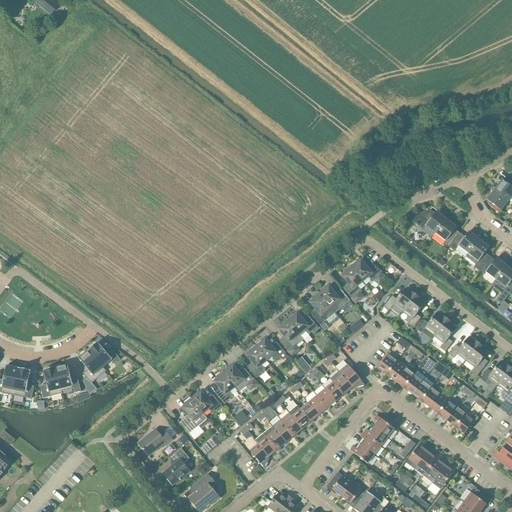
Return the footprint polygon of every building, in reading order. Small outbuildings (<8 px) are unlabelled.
[(50,15),(58,6),(50,0),(37,0),(35,2),(50,15)] [(511,175),(506,183),(502,180),(495,190),(509,201),(511,196),(511,175)] [(501,211),(509,201),(495,190),(487,200),(501,211)] [(435,234),(447,220),(436,212),(434,214),(429,210),(417,215),(412,222),(423,230),(426,226),(435,234)] [(447,220),(435,234),(445,241),(444,244),(448,248),(449,247),(460,233),(455,230),(457,228),(447,220)] [(460,233),(449,247),(449,248),(454,252),(458,247),(468,254),(479,239),(469,232),(465,237),(460,233)] [(479,271),(490,257),(485,253),(489,248),(479,239),(468,254),(465,257),(475,265),(474,267),(479,271)] [(496,280),(507,266),(497,258),(495,260),(490,257),(479,271),(484,275),(486,273),(496,280)] [(441,259),(437,264),(442,268),(446,263),(441,259)] [(349,266),(362,282),(368,277),(372,283),(373,281),(379,286),(386,277),(380,272),(382,271),(374,265),(368,269),(361,260),(358,263),(356,261),(349,266)] [(357,286),(362,282),(349,266),(343,272),(344,274),(342,276),(349,285),(344,289),(351,298),(351,299),(355,305),(364,298),(360,292),(362,291),(357,286)] [(510,294),(511,290),(511,270),(507,266),(496,280),(506,288),(504,290),(505,291),(497,301),(501,304),(509,294),(510,294)] [(324,287),(318,293),(319,295),(321,296),(330,308),(331,309),(332,310),(335,313),(340,309),(346,304),(348,303),(350,301),(342,291),(337,296),(335,294),(329,286),(326,289),(324,287)] [(392,296),(384,307),(389,311),(390,309),(394,305),(401,311),(402,312),(415,295),(410,292),(409,293),(405,289),(397,300),(392,296)] [(380,291),(375,295),(376,297),(380,301),(384,296),(381,292),(380,291)] [(313,300),(310,302),(316,310),(318,312),(312,316),(320,326),(325,331),(328,328),(328,327),(324,323),(330,318),(335,313),(332,310),(331,309),(330,308),(321,296),(319,295),(318,293),(311,298),(313,300)] [(415,295),(402,312),(403,312),(412,319),(408,324),(413,328),(421,318),(416,315),(424,304),(420,300),(420,299),(415,296),(415,295)] [(497,310),(496,311),(502,315),(509,306),(503,302),(497,310)] [(286,319),(303,340),(318,327),(310,318),(305,322),(297,313),(294,315),(292,314),(286,319)] [(424,321),(417,330),(422,334),(423,333),(431,340),(434,337),(447,320),(442,316),(441,317),(437,314),(429,324),(424,321)] [(302,341),(303,340),(286,319),(279,325),(281,326),(278,329),(286,338),(280,342),(287,351),(292,357),(301,350),(298,347),(304,343),(302,341)] [(447,320),(434,337),(443,344),(440,348),(445,352),(453,343),(448,339),(456,328),(452,325),(452,324),(447,320)] [(352,326),(348,329),(353,335),(357,332),(352,326)] [(339,335),(332,341),(337,347),(344,341),(339,335)] [(406,350),(410,345),(401,338),(397,343),(406,350)] [(455,345),(448,355),(454,359),(457,354),(466,361),(478,344),(474,340),(473,341),(469,338),(463,344),(460,348),(455,345)] [(254,346),(267,361),(272,356),(277,362),(280,359),(282,361),(287,358),(285,355),(286,354),(278,344),(273,348),(265,339),(262,342),(261,340),(254,346)] [(97,343),(88,351),(103,369),(112,361),(115,364),(120,360),(112,350),(107,355),(97,343)] [(478,344),(466,361),(475,368),(472,372),(477,376),(488,362),(485,360),(484,360),(483,359),(488,353),(483,349),(484,348),(479,344),(478,344)] [(262,365),(267,361),(254,346),(247,351),(249,353),(246,355),(254,364),(248,369),(256,378),(266,370),(264,368),(262,365)] [(88,351),(78,359),(88,371),(84,375),(89,380),(91,384),(96,380),(105,372),(103,369),(88,351)] [(387,375),(398,361),(389,354),(378,368),(383,372),(387,375)] [(395,382),(406,368),(398,361),(387,375),(391,378),(395,382)] [(498,386),(511,369),(506,365),(505,366),(500,362),(492,373),(487,369),(480,379),(485,383),(489,379),(498,386)] [(306,363),(300,368),(301,370),(305,374),(311,369),(306,363)] [(67,365),(55,368),(61,390),(61,393),(73,390),(74,391),(74,393),(80,392),(80,390),(77,378),(71,379),(67,365)] [(228,367),(222,372),(223,374),(235,388),(239,393),(241,395),(248,389),(250,392),(259,385),(253,379),(246,371),(241,375),(240,373),(233,366),(230,368),(228,367)] [(339,371),(339,372),(342,376),(352,388),(353,388),(355,386),(356,388),(365,386),(361,381),(351,368),(349,366),(346,366),(339,371)] [(0,381),(0,392),(1,393),(2,389),(14,391),(18,369),(6,367),(3,382),(0,381)] [(47,386),(41,387),(44,399),(50,397),(62,394),(61,393),(61,390),(55,368),(43,371),(47,386)] [(404,388),(415,374),(406,368),(395,382),(400,385),(404,388)] [(18,369),(14,391),(26,394),(25,398),(31,399),(33,387),(27,386),(30,371),(18,369)] [(446,379),(451,373),(446,369),(441,375),(446,379)] [(511,369),(498,386),(504,390),(501,394),(502,400),(509,405),(511,401),(511,388),(511,386),(511,369)] [(301,370),(295,375),(298,379),(305,374),(301,370)] [(413,395),(426,378),(422,375),(417,371),(415,374),(404,388),(408,391),(413,395)] [(230,392),(235,388),(222,372),(215,377),(217,379),(214,382),(222,391),(217,395),(225,405),(234,397),(230,392)] [(338,372),(330,379),(333,383),(344,395),(352,388),(342,376),(339,372),(338,372)] [(452,377),(449,380),(450,382),(452,383),(455,385),(458,382),(453,378),(452,377)] [(417,399),(420,401),(432,387),(434,384),(431,381),(429,380),(426,378),(413,395),(417,398),(417,399)] [(325,389),(336,402),(344,395),(333,383),(325,389)] [(474,383),(471,387),(475,390),(476,392),(480,388),(474,383)] [(430,408),(440,394),(443,390),(440,388),(438,388),(436,391),(432,387),(420,401),(425,405),(425,404),(430,408)] [(317,396),(317,397),(327,409),(336,402),(325,389),(317,396)] [(190,398),(203,414),(208,409),(213,414),(222,407),(214,397),(209,401),(201,392),(198,395),(197,393),(190,398)] [(438,415),(449,401),(440,394),(430,408),(434,411),(434,412),(438,415)] [(317,397),(309,403),(319,416),(327,409),(317,397)] [(483,409),(487,404),(478,397),(474,402),(483,409)] [(188,415),(179,423),(188,435),(207,419),(203,414),(190,398),(183,404),(185,406),(182,408),(188,415)] [(447,421),(457,407),(449,401),(438,415),(442,418),(447,421)] [(311,423),(319,416),(309,403),(300,410),(311,423)] [(259,404),(254,407),(258,413),(263,409),(259,404)] [(311,423),(300,410),(297,406),(289,413),(302,429),(311,423)] [(455,428),(466,414),(457,407),(447,421),(451,425),(455,428)] [(261,414),(265,418),(270,414),(267,410),(261,414)] [(241,411),(234,417),(241,426),(248,420),(241,411)] [(294,436),(302,429),(289,413),(280,420),(294,436)] [(466,414),(455,428),(459,431),(464,434),(475,421),(475,422),(476,421),(477,419),(478,418),(475,416),(473,416),(471,418),(466,414)] [(373,427),(387,438),(394,429),(377,416),(374,420),(377,423),(373,427)] [(285,443),(294,436),(280,420),(272,427),(285,443)] [(272,427),(264,434),(277,450),(285,443),(272,427)] [(381,447),(387,438),(373,427),(370,432),(366,429),(363,433),(381,447)] [(160,435),(155,430),(138,445),(148,457),(161,446),(163,448),(172,440),(165,431),(160,435)] [(374,455),(381,447),(363,433),(361,437),(364,440),(360,445),(374,455)] [(15,440),(8,434),(3,440),(11,446),(15,440)] [(277,450),(264,434),(255,441),(258,445),(269,457),(277,450)] [(184,435),(178,439),(183,445),(188,440),(184,435)] [(212,438),(200,448),(206,456),(212,451),(218,446),(212,438)] [(410,441),(403,451),(404,451),(408,454),(416,444),(411,441),(410,441)] [(415,470),(428,452),(423,449),(426,446),(422,442),(406,463),(415,470)] [(266,459),(269,457),(258,445),(250,451),(264,469),(268,461),(266,459)] [(368,464),(374,455),(360,445),(357,449),(353,447),(350,451),(368,464)] [(511,462),(511,452),(504,446),(499,453),(511,462)] [(173,486),(190,472),(183,464),(189,459),(181,449),(170,458),(175,464),(163,474),(173,486)] [(0,475),(4,471),(11,462),(0,452),(0,475)] [(423,477),(439,456),(435,453),(433,456),(428,452),(415,470),(423,477)] [(511,470),(511,462),(499,453),(497,452),(493,457),(511,471),(511,470)] [(432,483),(445,466),(440,462),(443,459),(439,456),(423,477),(432,483)] [(445,466),(432,483),(442,491),(445,487),(444,486),(457,469),(452,466),(450,469),(445,466)] [(338,473),(329,484),(334,488),(332,490),(337,493),(342,497),(354,482),(344,474),(343,476),(338,473)] [(199,511),(202,511),(219,498),(211,488),(216,484),(208,475),(192,488),(196,492),(188,499),(199,511)] [(401,487),(404,484),(399,480),(395,485),(400,489),(401,487)] [(357,505),(366,494),(361,491),(363,489),(354,482),(342,497),(351,504),(353,502),(357,505)] [(401,487),(400,489),(405,493),(408,489),(409,487),(404,484),(401,487)] [(412,498),(412,499),(417,502),(420,498),(424,493),(425,492),(424,491),(420,489),(418,492),(415,495),(412,498)] [(467,490),(460,499),(464,501),(464,502),(463,502),(476,511),(480,511),(483,508),(486,505),(484,503),(488,498),(476,489),(473,494),(471,493),(467,490)] [(295,511),(299,507),(280,492),(268,507),(274,511),(295,511)] [(374,511),(380,505),(384,499),(379,495),(376,495),(374,497),(367,492),(366,494),(357,505),(354,509),(357,511),(374,511)] [(401,495),(397,500),(401,504),(405,499),(401,495)] [(436,502),(441,506),(441,505),(446,499),(441,495),(436,502)] [(420,498),(417,502),(422,506),(427,510),(430,506),(425,502),(420,499),(420,498)] [(436,502),(431,508),(436,511),(441,506),(436,502)] [(457,511),(476,511),(463,502),(456,511),(457,511)]
